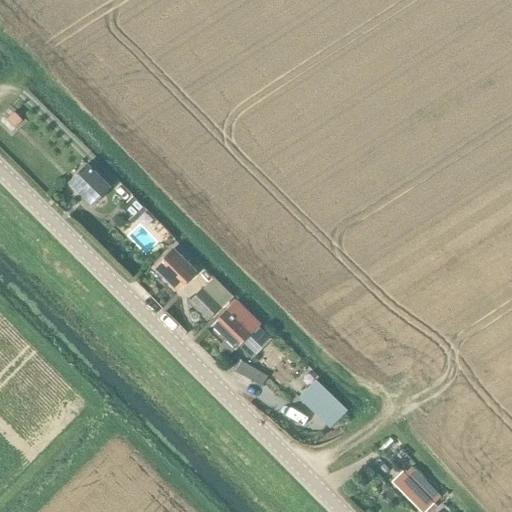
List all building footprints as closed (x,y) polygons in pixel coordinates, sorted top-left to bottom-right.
[(92,206),(110,188),(86,164),(68,182),(92,206)] [(133,197),(118,212),(130,224),(131,225),(146,210),(145,209),(133,197)] [(190,268),(172,250),(154,267),(176,290),(194,272),(197,269),(193,265),(190,268)] [(202,289),(188,303),(206,321),(207,322),(221,308),(220,307),(203,290),(202,289)] [(227,310),(211,325),(225,340),(220,345),(228,354),(234,348),(235,350),(239,346),(251,334),(258,327),(260,325),(261,324),(237,300),(236,301),(227,310)] [(316,379),(298,398),(330,428),(340,418),(348,410),(316,379)] [(403,472),(393,482),(420,511),(424,511),(433,504),(418,488),(423,484),(425,481),(413,468),(412,467),(405,474),(403,472)]
